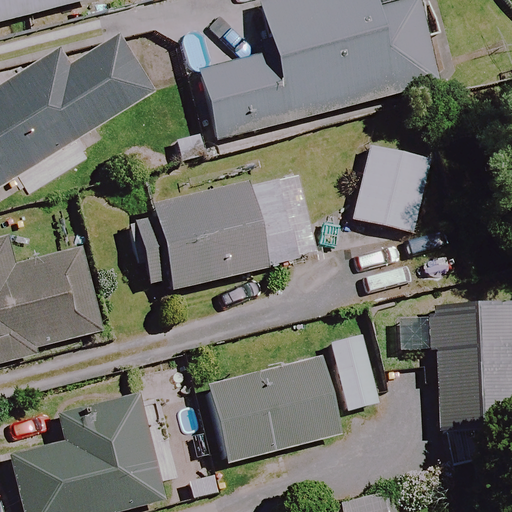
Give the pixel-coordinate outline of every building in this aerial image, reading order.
[(0,0),(0,25),(96,1),(95,0),(0,0)] [(237,63),(196,74),(214,144),(435,89),(421,33),(413,2),(412,0),(276,0),(255,5),(264,41),(255,44),(258,58),(237,63)] [(0,190),(152,96),(116,37),(67,68),(56,51),(0,85),(0,190)] [(428,164),(367,150),(349,223),(379,230),(410,237),(428,164)] [(295,179),(275,184),(290,246),(294,260),(313,255),(310,241),(295,179)] [(150,221),(132,226),(147,289),(165,284),(168,297),(264,273),(264,271),(294,263),(294,260),(290,246),(275,184),(246,191),(245,186),(148,209),(150,221)] [(5,239),(0,240),(0,366),(36,357),(35,351),(101,335),(79,251),(12,268),(5,239)] [(432,354),(436,435),(511,431),(511,306),(430,310),(430,318),(424,318),(424,321),(426,352),(426,355),(432,354)] [(397,353),(426,352),(424,321),(395,322),(397,353)] [(358,339),(327,347),(344,415),(360,411),(376,407),(358,339)] [(318,360),(203,389),(224,468),(279,454),(338,439),(318,360)] [(60,445),(4,460),(17,511),(134,511),(164,505),(136,397),(53,418),(60,445)] [(211,478),(189,484),(194,501),(216,496),(211,478)] [(392,511),(387,491),(337,503),(338,511),(392,511)]
